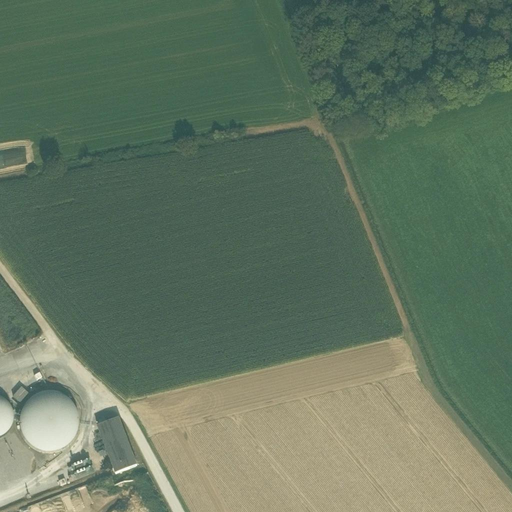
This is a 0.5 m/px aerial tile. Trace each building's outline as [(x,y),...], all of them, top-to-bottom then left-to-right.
[(27,395),(21,388),(13,397),(20,403),(27,395)] [(53,453),(65,449),(75,440),(79,429),(79,417),(75,407),(67,399),(57,394),(44,394),(33,398),(24,406),(19,417),(20,430),(24,440),(33,449),(42,453),(53,453)] [(0,438),(6,434),(11,427),(12,420),(12,413),(8,406),(3,401),(0,399),(0,438)] [(97,428),(116,475),(137,467),(119,419),(97,428)] [(89,460),(72,467),(74,471),(90,465),(89,460)] [(91,467),(74,474),(76,479),(93,472),(91,467)]
